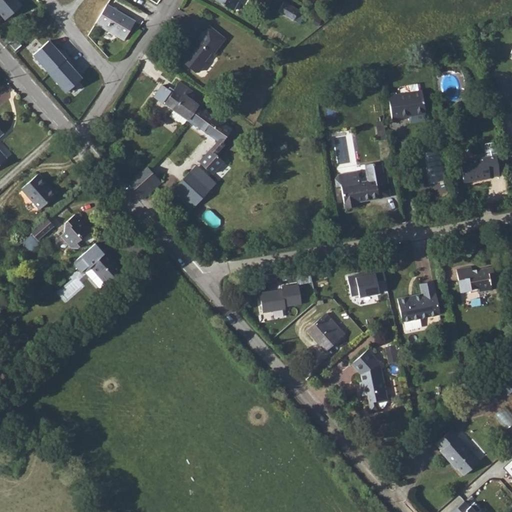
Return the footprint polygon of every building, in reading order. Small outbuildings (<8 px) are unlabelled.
[(22,5),(18,0),(0,0),(0,13),(5,19),(22,5)] [(212,0),(209,6),(228,18),(239,0),(212,0)] [(104,11),(95,30),(123,45),(134,26),(104,11)] [(280,11),(274,20),(289,29),(294,20),(280,11)] [(206,35),(194,49),(210,62),(211,63),(223,50),(206,35)] [(49,40),(34,54),(69,94),(82,78),(49,40)] [(210,62),(194,49),(186,58),(176,49),(166,61),(189,81),(197,80),(204,74),(204,68),(210,62)] [(199,103),(181,90),(175,98),(165,91),(160,98),(165,102),(162,107),(188,125),(190,127),(200,113),(194,110),(199,103)] [(420,99),(394,103),(397,125),(423,121),(420,99)] [(200,113),(190,127),(197,131),(218,147),(212,156),(201,169),(214,180),(225,166),(216,159),(224,149),(222,148),(232,136),(221,128),(225,122),(210,111),(205,108),(201,113),(200,113)] [(484,160),(458,165),(461,186),(486,182),(486,180),(497,178),(494,159),(493,154),(490,146),(483,148),(483,155),(484,160)] [(144,198),(162,181),(147,165),(128,182),(144,198)] [(21,187),(29,196),(45,182),(47,180),(39,171),(21,187)] [(354,176),(335,179),(332,183),(333,192),(338,191),(342,213),(353,211),(353,207),(387,202),(384,177),(372,178),(373,185),(355,188),(354,176)] [(192,180),(180,196),(201,213),(213,197),(192,180)] [(45,182),(29,196),(39,208),(56,194),(45,182)] [(65,231),(59,236),(69,248),(75,251),(84,243),(84,239),(91,232),(82,222),(82,219),(76,213),(65,222),(65,231)] [(48,221),(31,236),(39,245),(56,231),(48,221)] [(84,260),(68,274),(78,286),(91,275),(107,294),(122,280),(106,262),(94,272),(84,260)] [(366,273),(346,277),(351,297),(358,296),(359,298),(379,294),(378,291),(386,290),(382,270),(374,272),(374,274),(367,275),(366,273)] [(465,274),(451,277),(455,300),(465,298),(464,296),(472,294),(473,301),(487,298),(486,293),(496,291),(493,279),(488,280),(487,274),(474,277),(474,279),(467,280),(465,274)] [(258,295),(261,315),(284,311),(283,309),(300,306),(297,286),(279,289),(280,291),(258,295)] [(414,301),(393,305),(397,327),(432,321),(426,288),(412,290),(414,301)] [(322,316),(303,334),(311,343),(321,355),(340,337),(322,316)] [(386,345),(388,362),(399,361),(398,344),(386,345)] [(365,351),(346,368),(356,378),(357,385),(358,391),(356,391),(357,399),(362,398),(364,406),(365,413),(378,411),(383,404),(383,402),(375,368),(376,368),(367,358),(369,356),(365,351)] [(511,395),(511,385),(501,373),(489,382),(496,390),(506,401),(511,395)] [(496,415),(507,427),(511,422),(511,413),(505,406),(496,415)] [(450,435),(432,450),(437,456),(435,457),(447,471),(449,469),(460,483),(477,468),(450,435)] [(480,511),(472,503),(470,505),(464,499),(451,511),(480,511)]
